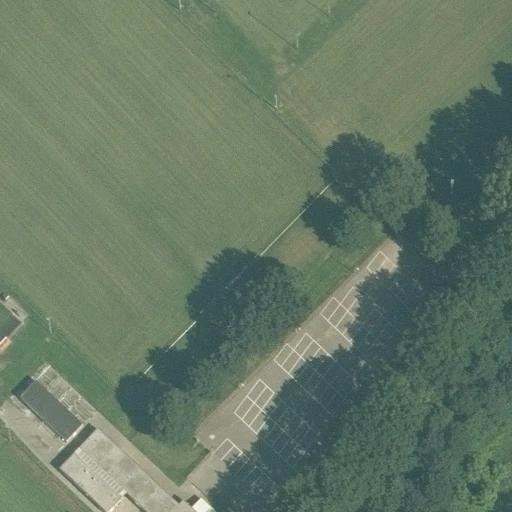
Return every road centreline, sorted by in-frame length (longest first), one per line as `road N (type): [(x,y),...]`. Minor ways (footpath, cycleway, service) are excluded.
road 1 (unclassified): [(304,511),(511,234)]
road 2 (unknown): [(511,228),(261,379),(225,413)]
